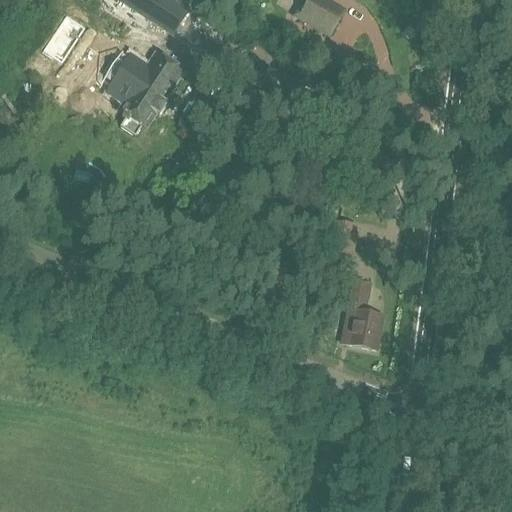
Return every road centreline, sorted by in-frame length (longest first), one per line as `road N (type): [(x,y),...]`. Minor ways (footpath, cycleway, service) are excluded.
road 1 (unclassified): [(415,408),(0,238)]
road 2 (tertiary): [(415,408),(465,0)]
